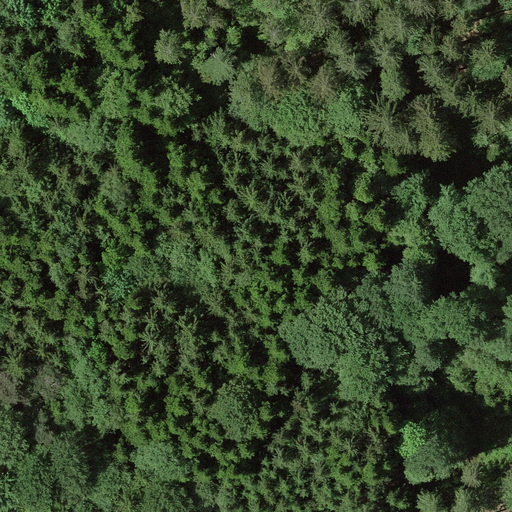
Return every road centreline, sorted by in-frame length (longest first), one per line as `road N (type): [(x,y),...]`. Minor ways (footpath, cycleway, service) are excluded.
road 1 (track): [(0,394),(184,357),(265,322),(331,275),(511,105)]
road 2 (track): [(0,395),(113,419),(154,437),(174,460),(173,511)]
